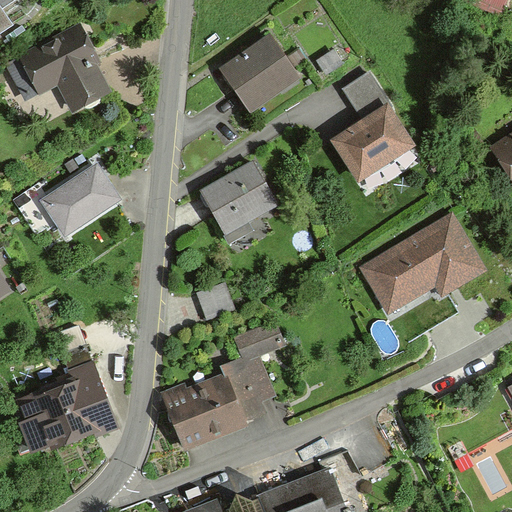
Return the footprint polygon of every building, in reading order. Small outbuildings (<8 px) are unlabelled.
[(72,110),(104,93),(88,64),(94,61),(77,30),(8,67),(12,75),(25,68),(37,91),(57,80),(72,110)] [(268,39),(221,72),(247,111),(268,96),(265,91),(291,73),(268,39)] [(341,90),(363,124),(334,143),(357,178),(407,146),(385,110),(389,107),(367,74),(341,90)] [(511,181),(511,137),(492,151),(511,181)] [(251,165),(203,192),(211,206),(207,208),(220,230),(272,200),(251,165)] [(63,233),(114,200),(94,169),(43,203),(63,233)] [(441,292),(442,291),(478,270),(448,220),(364,270),(378,294),(395,284),(404,299),(434,281),(441,292)] [(222,284),(195,294),(205,321),(232,311),(222,284)] [(255,401),(269,395),(253,356),(280,345),(272,325),(235,340),(242,359),(220,368),(225,382),(165,406),(181,445),(261,414),(255,401)] [(51,444),(112,421),(83,346),(61,355),(71,382),(50,390),(52,395),(35,402),(33,397),(19,402),(27,421),(22,423),(28,441),(15,446),(19,455),(32,450),(33,451),(51,444)] [(362,474),(398,455),(380,422),(344,442),(362,474)] [(226,511),(224,511),(348,511),(347,509),(343,510),(328,471),(293,485),(295,489),(288,491),(286,487),(250,502),(233,495),(226,511)] [(218,511),(215,503),(191,511),(218,511)]
